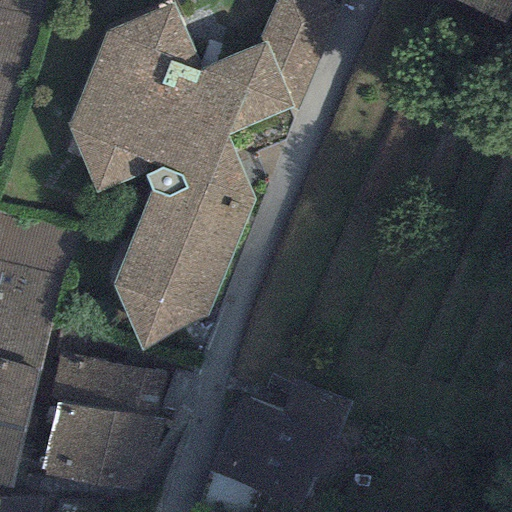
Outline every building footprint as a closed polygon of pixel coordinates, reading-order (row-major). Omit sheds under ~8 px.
[(43,0),(0,0),(0,158),(38,20),(43,0)] [(335,4),(325,0),(273,0),(257,39),(262,46),(202,69),(169,4),(105,31),(64,127),(95,195),(146,177),(151,191),(111,287),(141,353),(205,316),(253,202),(226,134),(290,107),(296,109),(335,4)] [(511,0),(454,0),(501,22),(511,0)] [(77,228),(0,209),(0,358),(40,368),(77,228)] [(163,375),(56,354),(47,401),(57,402),(154,423),(163,375)] [(0,421),(25,427),(40,368),(0,358),(0,421)] [(285,415),(245,396),(211,468),(302,511),(352,404),(302,380),(285,415)] [(162,425),(154,423),(57,402),(40,476),(145,499),(162,425)] [(0,486),(11,489),(25,427),(0,421),(0,486)]
